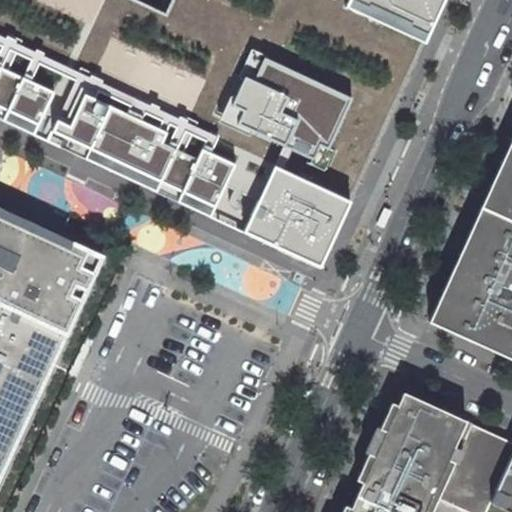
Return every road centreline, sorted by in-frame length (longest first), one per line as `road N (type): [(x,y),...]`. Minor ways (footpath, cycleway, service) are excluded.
road 1 (primary): [(511,1),(363,333)]
road 2 (primary): [(363,333),(275,511)]
road 3 (unclassified): [(363,333),(511,402)]
